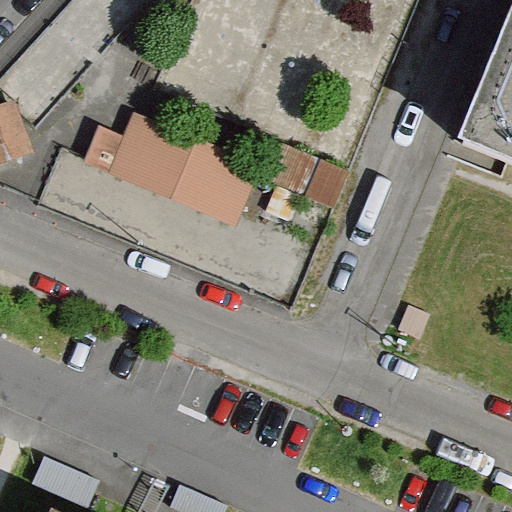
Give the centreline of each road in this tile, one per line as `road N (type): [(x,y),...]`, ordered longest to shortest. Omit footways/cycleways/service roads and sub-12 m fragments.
road 1 (residential): [(0,236),(511,444)]
road 2 (residential): [(0,372),(315,511)]
